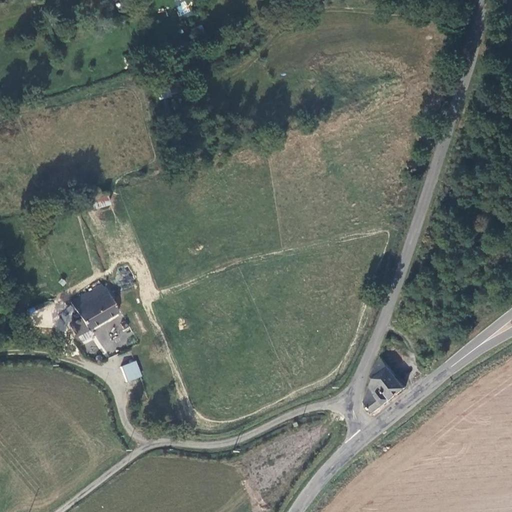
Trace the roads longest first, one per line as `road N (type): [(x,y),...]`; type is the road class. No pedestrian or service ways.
road 1 (tertiary): [(478,0),(469,61),(352,398),(358,441)]
road 2 (track): [(0,352),(71,359),(110,378),(132,431),(146,444),(58,511)]
road 3 (track): [(146,444),(232,442),(290,414),(352,398)]
road 4 (tertiary): [(358,441),(511,318)]
